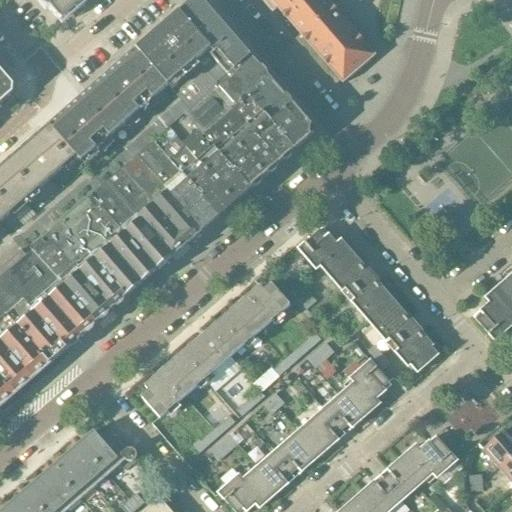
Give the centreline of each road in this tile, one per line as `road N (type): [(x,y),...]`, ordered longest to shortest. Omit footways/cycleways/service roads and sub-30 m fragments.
road 1 (residential): [(87,383),(330,171)]
road 2 (residential): [(481,352),(294,511)]
road 3 (residential): [(223,0),(354,150)]
road 4 (residential): [(200,511),(87,383)]
road 5 (residential): [(330,171),(439,298)]
road 6 (residential): [(354,150),(409,91),(426,22)]
